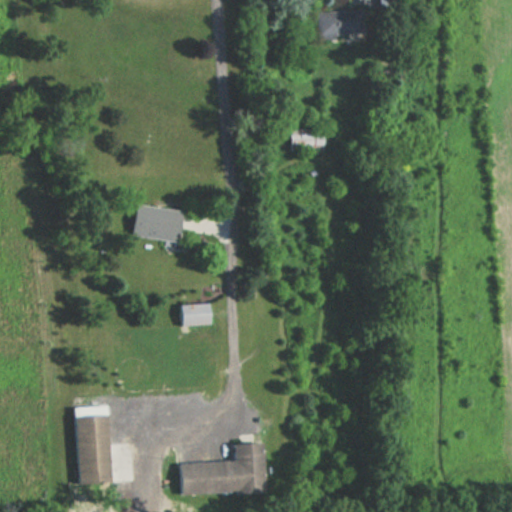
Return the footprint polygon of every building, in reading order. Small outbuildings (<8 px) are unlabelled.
[(358,9),(312,11),(313,42),(331,41),(331,35),(359,33),(358,9)] [(319,127),(284,129),(285,151),(320,150),(319,127)] [(178,212),(130,203),(124,232),(172,241),(178,212)] [(176,305),(178,327),(187,326),(187,333),(195,333),(195,326),(206,325),(204,302),(176,305)] [(102,406),(107,482),(74,484),(70,408),(102,406)] [(258,442),(261,491),(179,496),(177,463),(229,460),(228,443),(258,442)]
